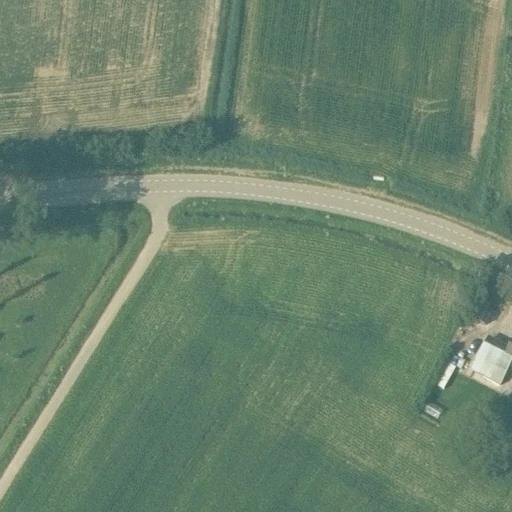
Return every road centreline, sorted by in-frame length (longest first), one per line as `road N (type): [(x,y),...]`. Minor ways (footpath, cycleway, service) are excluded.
road 1 (unclassified): [(511,260),(382,213),(245,187),(164,185)]
road 2 (tertiary): [(174,0),(511,110)]
road 3 (unclassified): [(0,465),(164,185)]
road 4 (unclassified): [(0,198),(164,185)]
